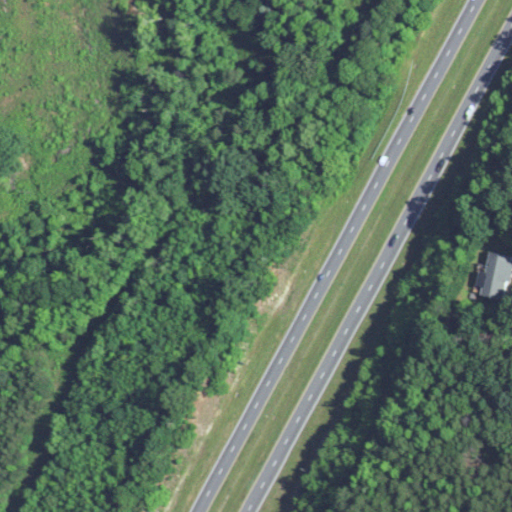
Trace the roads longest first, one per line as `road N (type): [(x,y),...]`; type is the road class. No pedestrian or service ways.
road 1 (motorway): [(477,0),(199,511)]
road 2 (motorway): [(248,511),(511,27)]
